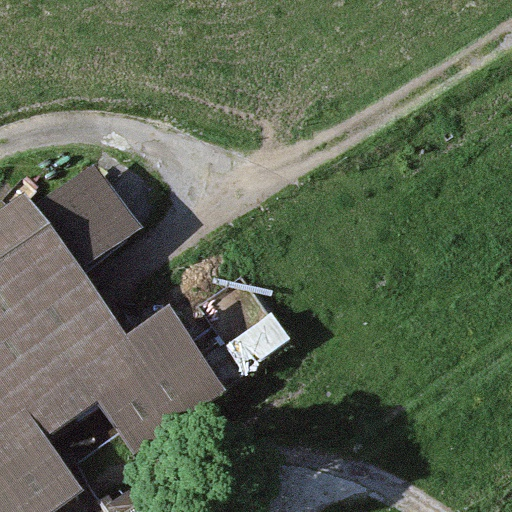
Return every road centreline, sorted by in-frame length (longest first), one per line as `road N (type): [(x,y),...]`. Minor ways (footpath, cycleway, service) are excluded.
road 1 (track): [(511,34),(403,102),(247,179),(70,135),(0,154)]
road 2 (track): [(429,511),(350,469),(318,473),(283,511)]
